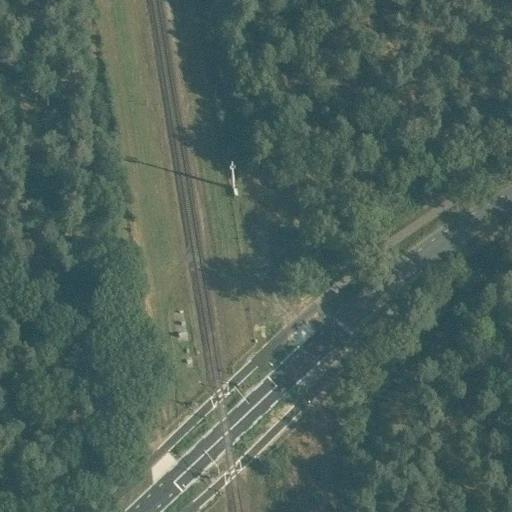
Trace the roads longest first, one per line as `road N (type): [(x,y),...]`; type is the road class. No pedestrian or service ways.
road 1 (secondary): [(143,511),(427,252),(511,197)]
road 2 (track): [(297,322),(273,288),(254,234),(213,0)]
